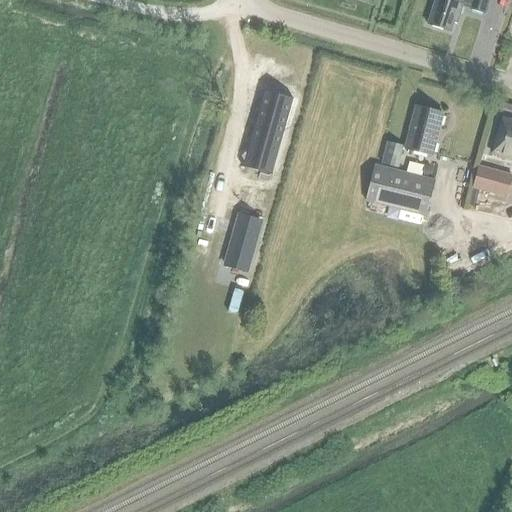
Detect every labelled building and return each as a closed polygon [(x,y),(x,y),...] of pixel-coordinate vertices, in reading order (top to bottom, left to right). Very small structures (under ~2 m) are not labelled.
[(434,0),(426,25),(449,32),(455,15),(458,16),(462,5),(469,7),(469,9),(484,14),(488,0),(434,0)] [(249,80),(286,90),(292,70),(269,64),(270,60),(256,56),(254,63),(245,60),(242,70),(251,73),(249,80)] [(264,90),(245,155),(274,163),(292,98),(264,90)] [(404,149),(431,156),(442,113),(414,107),(404,149)] [(511,123),(500,120),(491,155),(511,160),(511,123)] [(479,167),(474,188),(505,197),(511,176),(500,173),(502,166),(491,163),(489,170),(479,167)] [(366,202),(425,216),(433,181),(374,167),(366,202)] [(235,226),(223,265),(245,271),(256,232),(235,226)]
